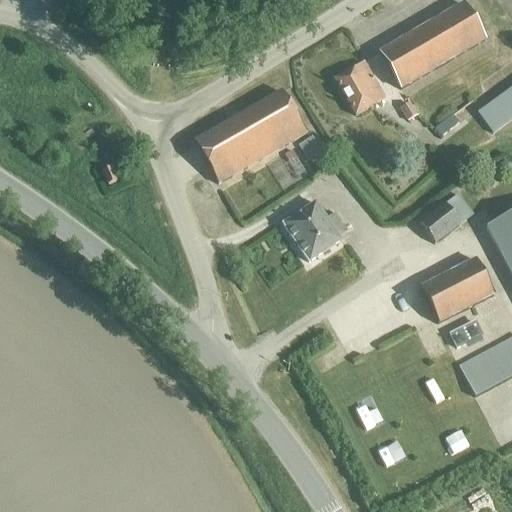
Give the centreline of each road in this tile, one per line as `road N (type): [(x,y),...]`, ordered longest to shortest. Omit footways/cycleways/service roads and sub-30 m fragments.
road 1 (unclassified): [(375,0),(152,130)]
road 2 (tertiary): [(200,342),(0,185)]
road 3 (unclassified): [(200,342),(207,332),(204,278),(152,130)]
road 4 (tertiary): [(327,511),(234,375),(200,342)]
road 5 (unclassified): [(152,130),(70,45),(31,21),(0,15)]
road 6 (track): [(329,183),(236,242),(195,252)]
